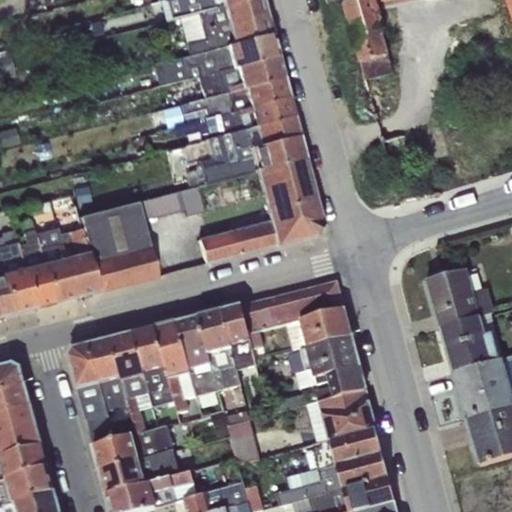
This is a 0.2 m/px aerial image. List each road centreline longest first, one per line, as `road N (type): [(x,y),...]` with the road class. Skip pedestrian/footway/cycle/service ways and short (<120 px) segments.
road 1 (residential): [(357,257),(40,343)]
road 2 (residential): [(357,257),(292,0)]
road 3 (residential): [(427,511),(357,257)]
road 4 (residential): [(40,343),(86,511)]
road 5 (residential): [(511,200),(398,233),(357,257)]
